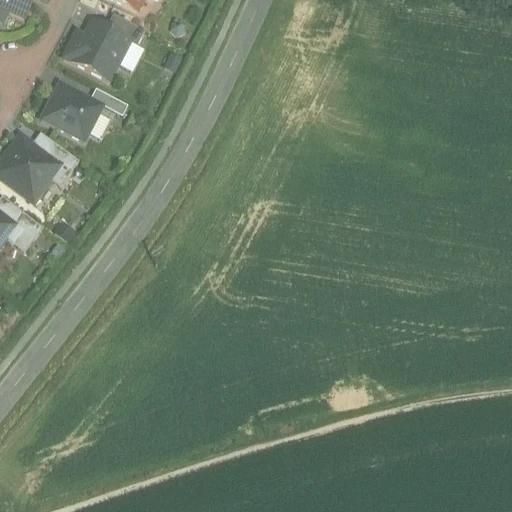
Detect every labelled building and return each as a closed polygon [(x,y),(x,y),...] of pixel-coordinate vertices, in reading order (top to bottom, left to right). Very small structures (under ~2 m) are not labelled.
[(0,0),(0,13),(22,24),(32,0),(0,0)] [(100,0),(99,3),(133,19),(141,0),(100,0)] [(112,18),(104,34),(130,47),(138,51),(146,35),(112,18)] [(67,63),(65,66),(109,88),(130,47),(104,34),(88,26),(83,36),(76,32),(61,60),(67,63)] [(57,86),(39,123),(84,146),(103,108),(57,86)] [(19,138),(0,164),(0,184),(32,207),(60,168),(19,138)] [(0,215),(0,250),(17,229),(0,215)]
